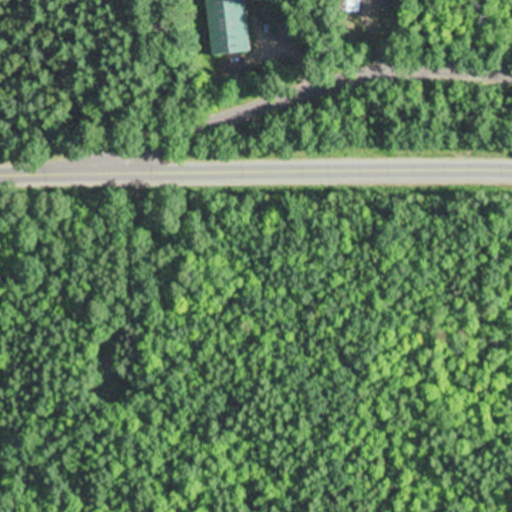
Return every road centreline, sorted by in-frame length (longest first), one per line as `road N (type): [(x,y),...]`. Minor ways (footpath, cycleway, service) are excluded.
road 1 (secondary): [(511,164),(0,169)]
road 2 (residential): [(72,167),(313,82),(407,62),(511,70)]
